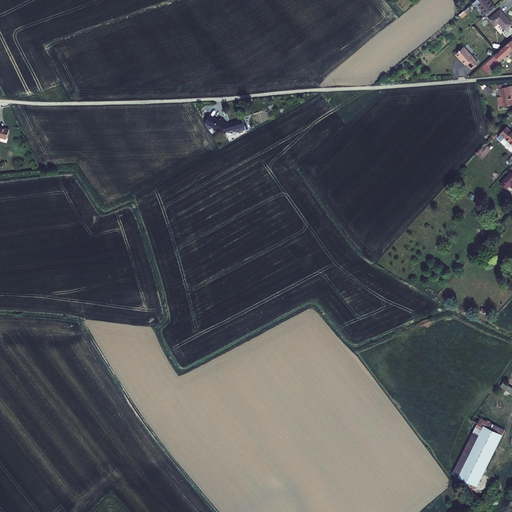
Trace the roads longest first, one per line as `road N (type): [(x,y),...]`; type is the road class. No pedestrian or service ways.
road 1 (unclassified): [(463,81),(192,100),(0,100)]
road 2 (track): [(216,511),(130,403),(80,320)]
